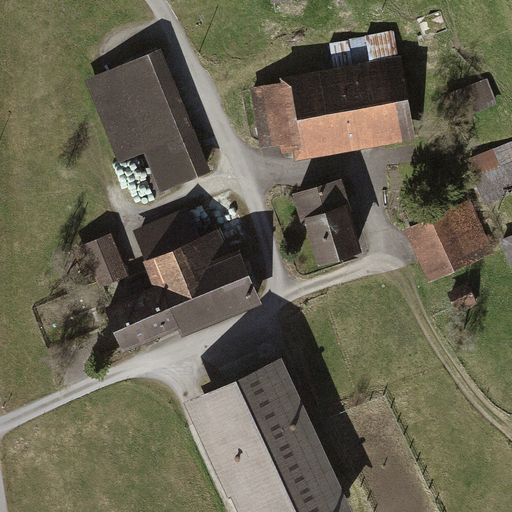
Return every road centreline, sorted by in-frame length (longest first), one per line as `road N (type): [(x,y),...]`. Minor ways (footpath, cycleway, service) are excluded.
road 1 (residential): [(157,0),(238,146),(285,296),(0,427)]
road 2 (track): [(285,296),(404,268),(461,382),(511,422)]
